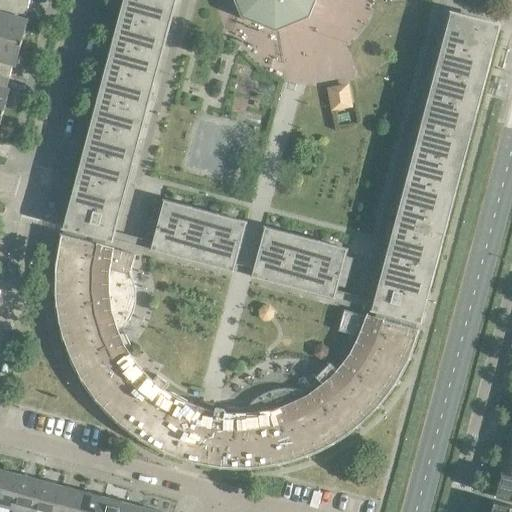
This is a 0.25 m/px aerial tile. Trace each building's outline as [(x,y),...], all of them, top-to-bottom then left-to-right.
[(23,0),(0,0),(0,36),(22,42),(28,19),(19,17),(23,0)] [(123,0),(63,227),(111,240),(174,0),(123,0)] [(237,0),(239,2),(240,2),(239,0),(242,0),(248,10),(247,10),(275,22),(275,21),(288,16),(289,19),(286,21),(286,22),(306,14),(311,0),(237,0)] [(451,12),(374,300),(372,309),(420,322),(498,30),(487,27),(488,22),(451,12)] [(22,42),(0,36),(0,73),(4,75),(7,63),(15,65),(22,42)] [(4,75),(0,73),(0,110),(3,112),(9,89),(1,87),(4,75)] [(329,89),(333,108),(350,105),(346,86),(329,89)] [(245,222),(164,200),(162,207),(153,204),(145,234),(154,237),(151,248),(232,270),(245,222)] [(346,249),(265,227),(252,275),(333,297),(336,285),(346,288),(354,258),(344,255),(346,249)] [(135,254),(61,234),(56,263),(55,292),(59,321),(67,349),(79,375),(96,399),(116,419),(139,438),(165,451),(192,461),(221,466),(250,467),(279,463),(307,455),(333,442),(356,426),(377,406),(395,383),(408,357),(418,329),(344,310),(338,330),(341,331),(362,337),(352,355),(339,372),(330,363),(316,377),(324,386),(319,389),(315,382),(310,385),(306,379),(305,378),(304,378),(302,378),(301,378),(300,379),(299,380),(299,381),(299,382),(299,383),(300,384),(301,384),(302,385),(303,385),(304,385),(302,381),(307,387),(303,390),(298,389),(292,388),(287,388),(281,388),(276,389),(270,390),(265,392),(260,395),(256,398),(252,401),(248,405),(246,407),(226,407),(226,415),(223,415),(224,409),(215,407),(214,413),(210,412),(212,404),(202,401),(200,410),(185,404),(187,401),(169,391),(167,395),(163,391),(168,384),(157,375),(151,382),(136,366),(123,349),(130,346),(125,334),(136,337),(137,332),(122,328),(125,325),(128,321),(130,317),(132,313),(133,309),(134,305),(135,300),(135,296),(135,291),(134,287),(133,282),(132,278),(130,274),(135,254)] [(268,308),(262,307),(257,311),(257,317),(261,322),(267,322),(272,318),(272,312),(268,308)] [(0,505),(11,508),(20,474),(0,469),(0,505)] [(502,473),(498,486),(495,496),(499,497),(511,500),(511,477),(505,475),(505,474),(502,473)] [(32,511),(41,480),(20,474),(11,508),(25,511),(32,511)] [(54,511),(62,486),(41,480),(32,511),(54,511)] [(76,511),(83,491),(62,486),(54,511),(76,511)] [(99,511),(103,497),(83,491),(76,511),(99,511)] [(121,511),(124,502),(103,497),(99,511),(121,511)] [(143,511),(145,508),(124,502),(121,511),(143,511)] [(511,511),(511,507),(494,502),(491,511),(511,511)]
